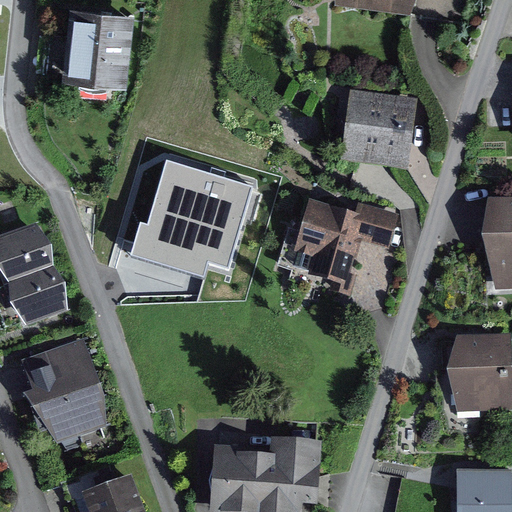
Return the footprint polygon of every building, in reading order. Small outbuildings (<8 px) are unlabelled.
[(335,0),(336,4),(411,16),(415,0),(335,0)] [(71,8),(63,82),(127,89),(134,15),(71,8)] [(350,93),(341,163),(409,172),(418,102),(350,93)] [(252,186),(166,160),(147,222),(141,220),(131,252),(201,273),(205,258),(228,265),(252,186)] [(482,240),(495,293),(511,291),(511,201),(489,202),(482,240)] [(315,259),(309,279),(315,281),(331,285),(329,293),(350,299),(357,276),(350,274),(359,243),(390,252),(400,216),(358,205),(355,216),(309,203),(300,234),(295,253),(315,259)] [(0,274),(9,287),(53,271),(52,250),(37,227),(0,239),(0,274)] [(300,234),(288,230),(278,268),(291,272),(288,282),(313,289),(315,281),(309,279),(315,259),(295,253),(300,234)] [(10,308),(27,330),(68,315),(66,288),(53,271),(9,287),(10,308)] [(448,373),(459,413),(511,411),(511,354),(511,335),(456,337),(448,373)] [(23,398),(57,447),(107,428),(106,402),(83,340),(22,364),(32,394),(23,398)] [(271,452),(215,449),(210,511),(302,511),(303,506),(317,507),(322,445),(271,441),(271,452)] [(457,490),(457,511),(511,511),(511,472),(457,474),(457,490)] [(102,487),(97,474),(65,486),(70,499),(74,498),(79,511),(88,511),(82,494),(102,487)] [(88,511),(144,511),(132,477),(102,487),(82,494),(88,511)]
